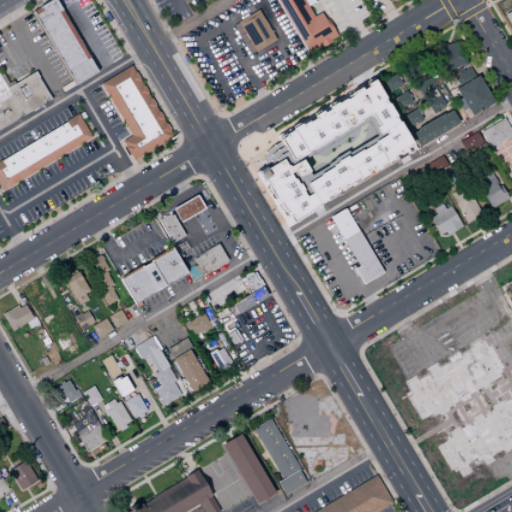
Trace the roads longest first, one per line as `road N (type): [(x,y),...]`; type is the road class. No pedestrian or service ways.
road 1 (tertiary): [(124,0),(426,511)]
road 2 (residential): [(511,239),(50,511)]
road 3 (residential): [(459,0),(0,273)]
road 4 (residential): [(0,365),(85,511)]
